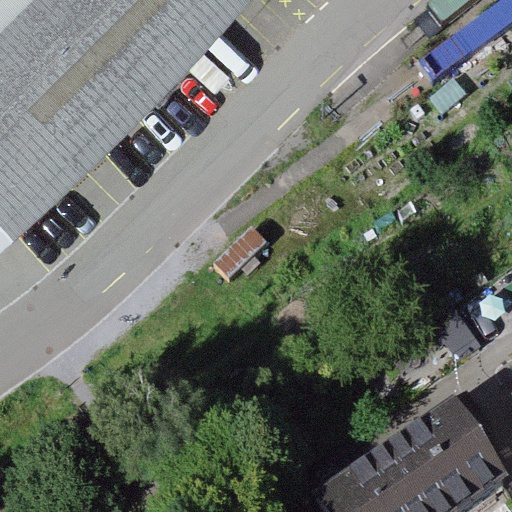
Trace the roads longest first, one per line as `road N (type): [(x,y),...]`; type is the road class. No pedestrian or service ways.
road 1 (residential): [(388,0),(328,47),(90,280),(0,352)]
road 2 (residential): [(290,511),(511,349)]
